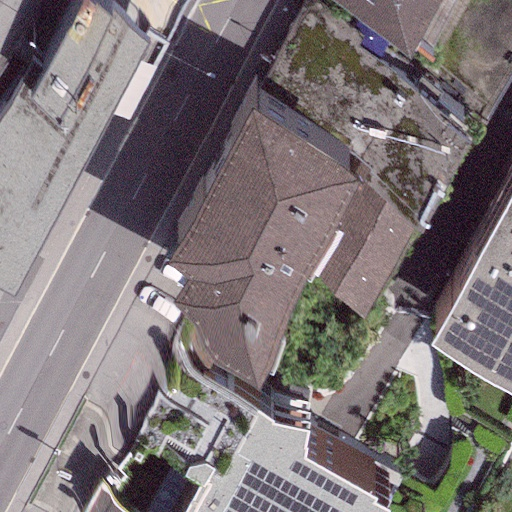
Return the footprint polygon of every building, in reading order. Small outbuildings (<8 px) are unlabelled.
[(0,101),(0,240),(13,248),(150,0),(61,0),(27,63),(0,101)] [(395,0),(282,0),(257,50),(352,98),(380,113),(365,141),(420,169),(469,74),(394,35),(408,7),(395,0)] [(180,246),(256,284),(352,98),(257,50),(174,210),(193,220),(180,246)] [(511,335),(511,140),(429,288),(511,335)] [(420,169),(365,141),(308,253),(362,281),(420,169)] [(352,511),(386,448),(302,401),(310,374),(273,372),(176,330),(76,511),(352,511)]
